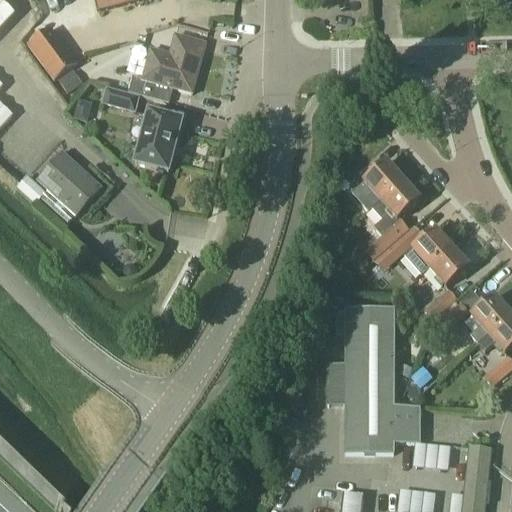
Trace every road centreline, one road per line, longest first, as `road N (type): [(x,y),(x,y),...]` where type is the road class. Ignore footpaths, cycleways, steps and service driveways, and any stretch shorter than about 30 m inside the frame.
road 1 (unclassified): [(171,409),(245,284),(267,217),(279,60)]
road 2 (unclassified): [(0,270),(78,352),(171,409)]
road 3 (residential): [(511,232),(478,181),(447,58)]
road 4 (residential): [(447,58),(279,60)]
road 5 (unclassified): [(101,511),(171,409)]
